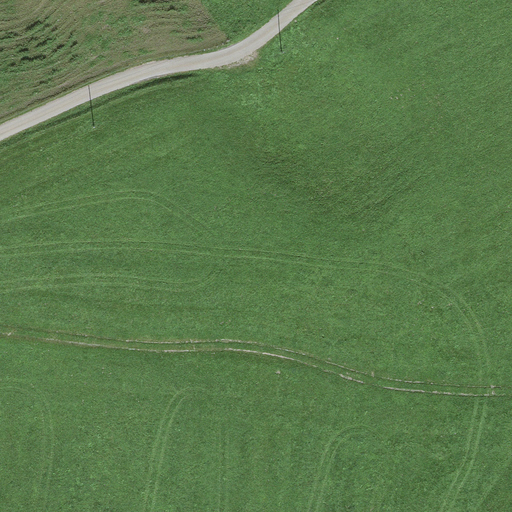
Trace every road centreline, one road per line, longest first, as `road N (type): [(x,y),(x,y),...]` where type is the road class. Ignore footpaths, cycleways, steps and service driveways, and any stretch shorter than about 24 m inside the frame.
road 1 (track): [(0,329),(232,344),(407,384),(511,390)]
road 2 (unclassified): [(305,0),(237,52),(125,78),(0,133)]
